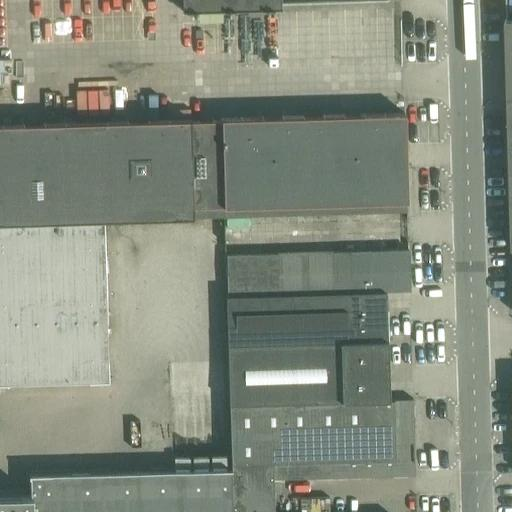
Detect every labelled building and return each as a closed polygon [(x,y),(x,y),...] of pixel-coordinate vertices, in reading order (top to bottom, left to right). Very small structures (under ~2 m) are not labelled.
[(191,0),(192,12),(196,12),(196,16),(198,16),(197,12),(229,11),(229,15),(231,15),(230,11),(234,11),(234,15),(236,15),(236,11),(267,10),(267,14),(269,14),(269,10),(272,10),(272,0),(191,0)] [(221,119),(221,121),(224,217),(407,212),(407,202),(408,202),(405,114),(397,114),(221,119)] [(191,120),(0,124),(0,223),(104,220),(224,217),(221,121),(191,122),(191,120)] [(330,249),(328,218),(229,221),(230,252),(330,249)] [(104,220),(0,223),(0,383),(109,380),(104,220)] [(410,290),(409,250),(225,256),(226,296),(370,291),(384,291),(410,290)] [(386,292),(226,297),(228,345),(388,340),(386,292)] [(388,340),(228,345),(230,405),(390,400),(388,340)] [(413,399),(390,400),(230,405),(231,468),(232,511),(274,511),(273,480),(416,475),(413,399)] [(176,467),(231,466),(231,456),(176,456),(176,467)] [(232,511),(231,468),(29,475),(30,495),(0,495),(0,511),(232,511)]
